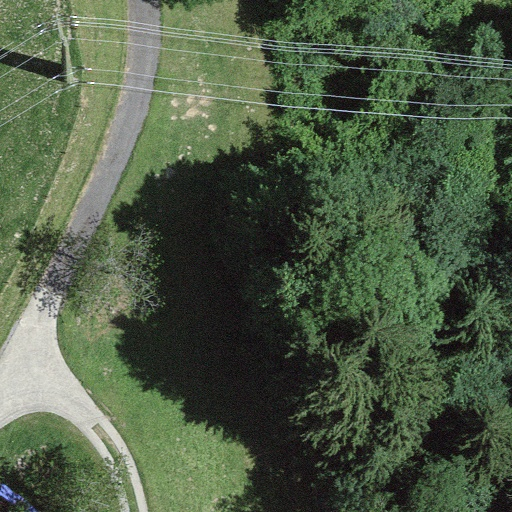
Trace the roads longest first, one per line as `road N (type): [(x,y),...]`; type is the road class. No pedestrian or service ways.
road 1 (track): [(0,405),(36,355),(150,34),(147,0)]
road 2 (track): [(130,511),(107,430),(36,355)]
